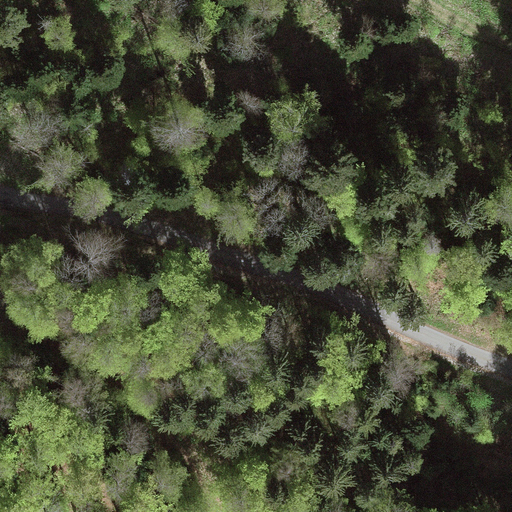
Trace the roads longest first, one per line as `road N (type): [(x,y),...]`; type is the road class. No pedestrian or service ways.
road 1 (unclassified): [(511,363),(297,276),(84,210),(0,194)]
road 2 (track): [(0,310),(85,351),(165,408),(201,458),(219,511)]
